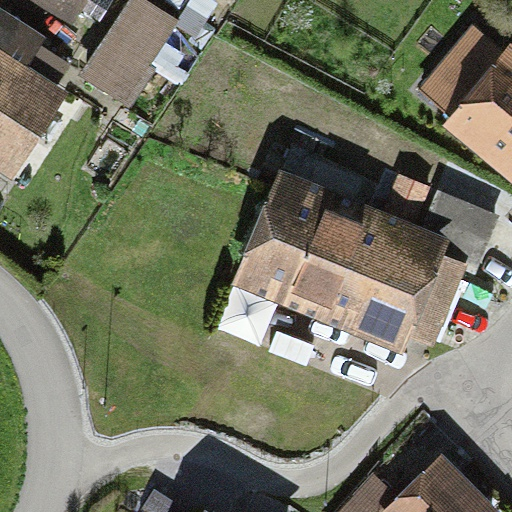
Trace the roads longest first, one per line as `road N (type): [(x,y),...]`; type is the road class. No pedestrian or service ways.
road 1 (residential): [(490,380),(415,385),(321,482),(168,446),(59,475)]
road 2 (residential): [(0,307),(23,326),(56,405),(59,475)]
